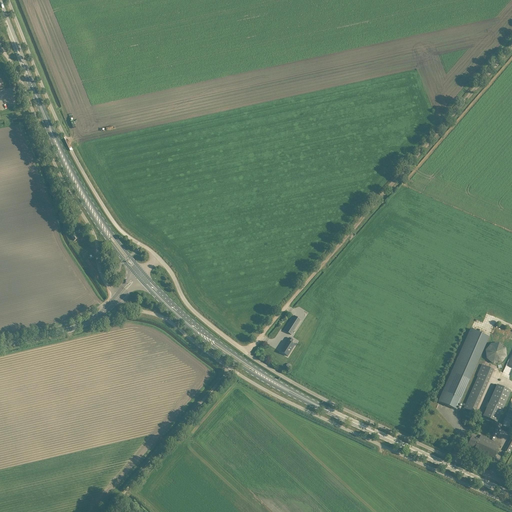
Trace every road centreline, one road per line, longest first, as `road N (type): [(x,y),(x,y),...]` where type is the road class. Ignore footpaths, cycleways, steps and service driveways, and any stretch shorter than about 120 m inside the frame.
road 1 (unclassified): [(118,296),(164,318),(246,380),(511,505)]
road 2 (unclassified): [(511,486),(281,375),(192,309),(156,257)]
road 3 (track): [(246,352),(511,46)]
road 4 (unclassified): [(156,257),(120,230),(84,176),(7,0)]
road 5 (primary): [(511,495),(253,371)]
road 6 (unclassified): [(0,50),(92,233),(104,281),(118,296)]
road 7 (primary): [(103,226),(50,130),(0,4)]
road 8 (track): [(109,511),(229,369)]
road 9 (primary): [(253,371),(142,272)]
road 10 (primary): [(139,279),(200,337),(253,371)]
road 11 (tertiary): [(0,345),(76,327),(118,296)]
